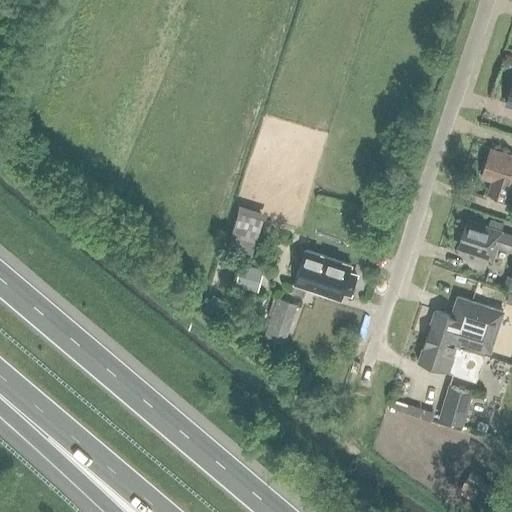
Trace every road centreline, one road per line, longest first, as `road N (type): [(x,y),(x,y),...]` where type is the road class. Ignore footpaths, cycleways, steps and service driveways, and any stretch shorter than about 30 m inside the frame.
road 1 (unclassified): [(362,387),(486,0)]
road 2 (motorway): [(270,511),(0,280)]
road 3 (motorway): [(0,378),(158,511)]
road 4 (motorway): [(0,399),(108,511)]
